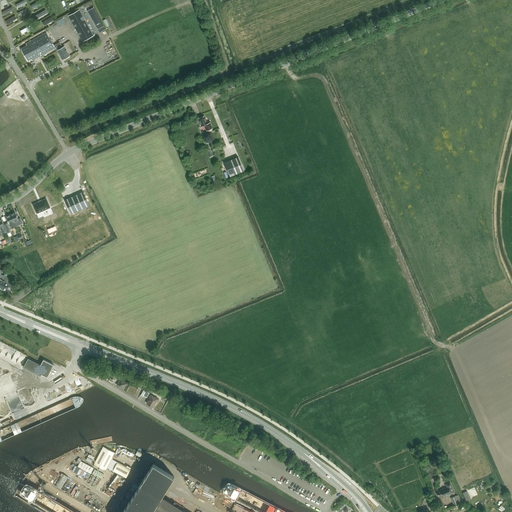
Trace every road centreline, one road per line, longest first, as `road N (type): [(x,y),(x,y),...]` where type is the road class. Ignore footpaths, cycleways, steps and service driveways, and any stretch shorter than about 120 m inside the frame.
road 1 (unclassified): [(0,205),(79,146),(440,0)]
road 2 (unclassified): [(73,367),(322,511)]
road 3 (secondary): [(316,463),(212,398),(82,346)]
